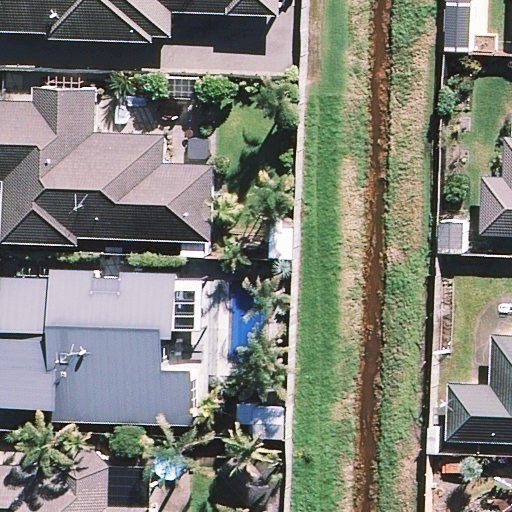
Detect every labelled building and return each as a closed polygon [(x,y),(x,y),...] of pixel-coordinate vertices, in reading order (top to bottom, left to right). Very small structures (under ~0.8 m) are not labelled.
[(0,0),(0,35),(56,38),(56,45),(164,49),(164,42),(182,43),(183,18),(291,22),(291,0),(0,0)] [(90,243),(222,248),(224,171),(175,169),(176,140),(106,138),(108,95),(45,93),(44,107),(8,106),(5,187),(15,187),(13,249),(90,252),(90,243)] [(511,183),(492,183),(490,239),(511,240),(511,183)] [(302,222),(271,221),(269,259),(301,260),(302,222)] [(0,345),(0,411),(65,414),(64,427),(202,433),(204,377),(173,376),(175,345),(185,345),(188,278),(136,276),(135,284),(107,283),(107,275),(62,273),(61,283),(14,281),(11,346),(0,345)] [(511,447),(511,341),(503,341),(501,390),(460,389),(458,446),(511,447)] [(288,407),(256,407),(256,439),(288,439),(288,407)] [(0,511),(140,511),(120,511),(121,472),(104,454),(78,453),(65,470),(65,472),(0,470),(0,511)] [(274,486),(248,455),(221,478),(247,509),(274,486)]
